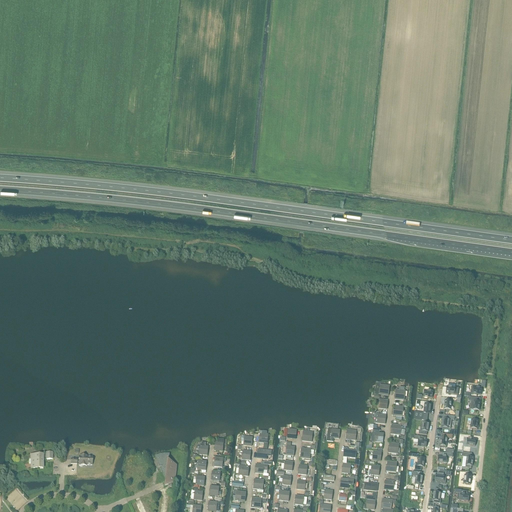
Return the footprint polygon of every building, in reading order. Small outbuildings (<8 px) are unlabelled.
[(377,382),(377,386),(380,387),(379,395),(388,396),(389,386),(380,385),(381,383),(377,382)] [(447,387),(446,394),(458,395),(459,388),(455,388),(455,385),(448,384),(448,387),(447,387)] [(396,390),(395,400),(404,401),(405,391),(405,388),(399,387),(399,390),(396,390)] [(471,387),(470,394),(481,395),(482,388),(471,387)] [(469,397),(468,401),(471,401),(470,410),(479,411),(480,402),(479,402),(480,398),(469,397)] [(380,400),(379,409),(386,410),(388,401),(380,400)] [(415,412),(414,419),(416,420),(421,421),(422,420),(427,420),(428,414),(430,414),(431,405),(424,404),(423,413),(415,412)] [(394,406),(393,416),(396,416),(396,419),(402,420),(402,417),(403,408),(394,406)] [(375,414),(374,419),(375,419),(375,423),(377,424),(385,424),(386,416),(378,415),(375,414)] [(443,419),(442,428),(450,429),(452,420),(454,421),(455,417),(444,416),(444,419),(443,419)] [(471,420),(470,428),(477,429),(477,428),(478,428),(479,426),(478,425),(478,421),(471,420)] [(419,430),(419,434),(427,435),(427,432),(428,432),(429,423),(421,422),(420,431),(419,430)] [(392,425),(391,435),(400,436),(401,426),(392,425)] [(303,432),(302,441),(311,442),(312,433),(309,432),(309,430),(308,429),(306,429),(306,430),(305,430),(305,432),(303,432)] [(288,430),(287,439),(295,440),(296,431),(288,430)] [(332,430),(331,438),(333,438),(339,439),(340,430),(334,430),(332,430)] [(347,430),(346,440),(355,441),(356,431),(347,430)] [(260,434),(259,443),(267,444),(268,435),(267,435),(267,432),(263,431),(262,432),(262,434),(260,434)] [(373,433),(372,441),(375,442),(382,443),(383,434),(376,433),(373,433)] [(440,437),(439,447),(446,448),(447,438),(452,439),(453,435),(442,434),(442,437),(440,437)] [(414,436),(414,440),(418,440),(417,447),(426,448),(427,441),(425,441),(420,440),(420,436),(414,436)] [(242,439),(242,440),(242,441),(243,442),(244,442),(244,446),(251,447),(252,438),(245,437),(243,437),(242,438),(242,439)] [(467,438),(466,445),(475,446),(476,439),(467,438)] [(216,442),(215,451),(220,452),(222,452),(223,443),(220,443),(216,442)] [(200,446),(200,455),(202,455),(207,456),(208,447),(206,447),(206,443),(202,443),(201,446),(200,446)] [(389,444),(388,453),(398,454),(399,445),(389,444)] [(287,447),(286,456),(294,456),(294,448),(287,447)] [(301,449),(300,458),(309,459),(310,450),(301,449)] [(258,450),(257,459),(265,460),(266,451),(258,450)] [(344,450),(344,457),(349,458),(355,459),(356,451),(349,450),(344,450)] [(243,451),(242,460),(250,461),(251,452),(243,451)] [(370,456),(370,459),(372,460),(380,461),(381,453),(373,452),(373,456),(370,456)] [(31,459),(29,459),(29,463),(31,463),(31,468),(39,468),(39,467),(43,467),(43,458),(46,457),(46,459),(52,459),(52,453),(46,453),(46,456),(43,456),(43,455),(38,455),(31,455),(31,459)] [(438,456),(437,463),(447,464),(448,457),(452,458),(453,454),(442,453),(442,456),(438,456)] [(462,453),(462,457),(467,458),(465,468),(471,468),(472,466),(473,466),(474,458),(472,457),(472,454),(462,453)] [(159,456),(155,457),(155,458),(156,457),(161,467),(158,469),(160,468),(161,472),(163,471),(166,478),(165,487),(175,482),(177,465),(168,459),(169,455),(170,455),(166,455),(162,455),(159,456)] [(71,463),(71,464),(77,464),(77,461),(79,461),(79,465),(79,466),(86,466),(86,465),(92,465),(92,457),(87,457),(87,456),(79,456),(79,459),(71,459),(71,463)] [(215,458),(214,467),(219,467),(222,468),(223,459),(220,458),(215,458)] [(415,466),(414,470),(421,471),(422,467),(424,467),(425,459),(418,458),(417,466),(415,466)] [(196,464),(196,469),(198,469),(198,470),(200,470),(205,470),(206,462),(201,461),(199,461),(198,465),(196,464)] [(285,462),(284,471),(292,471),(293,463),(285,462)] [(387,462),(386,472),(395,473),(396,463),(387,462)] [(343,464),(342,473),(350,474),(351,465),(343,464)] [(256,465),(255,474),(263,474),(267,475),(267,471),(268,466),(264,466),(256,465)] [(240,466),(239,476),(248,477),(249,467),(240,466)] [(299,466),(298,475),(306,475),(307,467),(299,466)] [(372,466),(371,475),(378,476),(379,467),(372,466)] [(436,474),(435,481),(438,481),(437,483),(446,484),(447,476),(451,476),(451,472),(440,471),(439,474),(436,474)] [(213,472),(212,480),(215,481),(217,481),(219,481),(220,472),(218,472),(213,472)] [(412,472),(412,476),(416,476),(415,484),(422,485),(423,476),(422,476),(422,473),(412,472)] [(464,475),(463,484),(470,485),(471,476),(464,475)] [(197,477),(196,485),(198,485),(199,485),(204,486),(205,477),(200,477),(197,477)] [(283,477),(282,485),(290,486),(291,477),(283,477)] [(341,479),(340,488),(348,489),(348,486),(353,487),(354,481),(349,480),(341,479)] [(254,480),(253,489),(257,490),(257,492),(263,493),(263,490),(262,490),(263,481),(254,480)] [(298,481),(297,490),(305,491),(305,482),(298,481)] [(385,481),(384,490),(393,491),(394,482),(385,481)] [(365,483),(364,490),(377,491),(377,485),(365,483)] [(211,486),(210,495),(215,496),(218,496),(219,487),(216,487),(211,486)] [(434,492),(433,501),(434,501),(433,503),(440,504),(442,493),(437,493),(438,489),(435,489),(435,492),(434,492)] [(456,490),(455,493),(460,494),(460,501),(468,502),(469,495),(461,494),(462,490),(456,490)] [(195,491),(194,500),(197,500),(202,501),(203,492),(198,492),(195,491)] [(280,491),(279,501),(288,502),(290,492),(280,491)] [(325,491),(324,499),(332,500),(333,491),(325,491)] [(237,492),(236,501),(245,502),(246,493),(237,492)] [(412,494),(411,501),(420,502),(420,495),(412,494)] [(296,496),(295,505),(303,506),(303,505),(306,505),(307,498),(304,498),(304,497),(296,496)] [(252,498),(251,508),(260,509),(261,499),(252,498)] [(383,499),(382,509),(382,511),(393,511),(393,510),(391,510),(391,504),(392,501),(383,499)] [(367,501),(366,510),(374,511),(375,502),(367,501)] [(209,502),(208,511),(213,511),(216,511),(219,511),(219,503),(217,503),(214,503),(209,502)]
